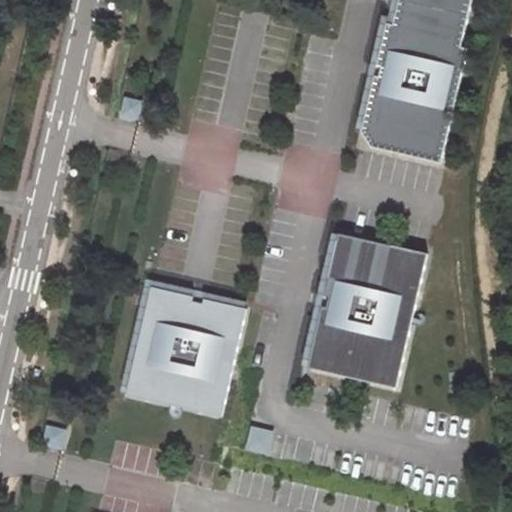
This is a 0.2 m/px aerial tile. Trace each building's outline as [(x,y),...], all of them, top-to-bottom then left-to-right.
[(389,27),(379,70),(383,71),(380,80),(377,79),(362,146),(443,166),(470,52),(462,50),(473,0),(401,0),(396,28),(389,27)] [(139,118),(143,102),(128,98),(124,115),(139,118)] [(429,252),(342,231),(311,365),(398,386),(429,252)] [(250,307),(154,285),(129,392),(225,415),(250,307)] [(272,431),(253,427),(248,447),(268,451),(272,431)] [(46,445),(61,449),(65,432),(50,429),(46,445)]
